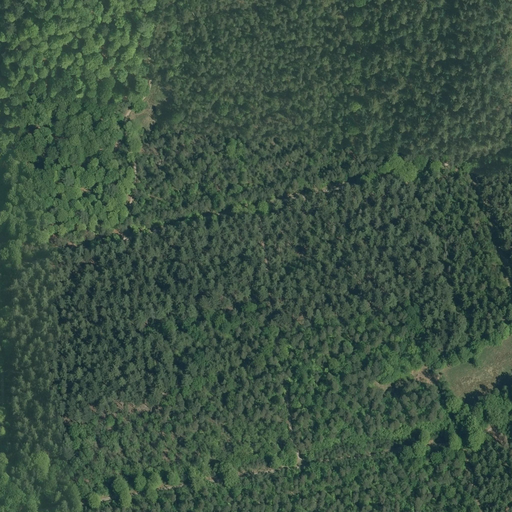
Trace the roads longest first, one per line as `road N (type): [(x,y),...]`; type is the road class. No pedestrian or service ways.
road 1 (track): [(511,145),(0,268)]
road 2 (track): [(30,511),(453,443),(511,413)]
road 3 (track): [(300,467),(257,206)]
road 4 (track): [(155,0),(150,86),(124,123),(134,163),(126,238)]
road 5 (track): [(0,507),(0,348)]
